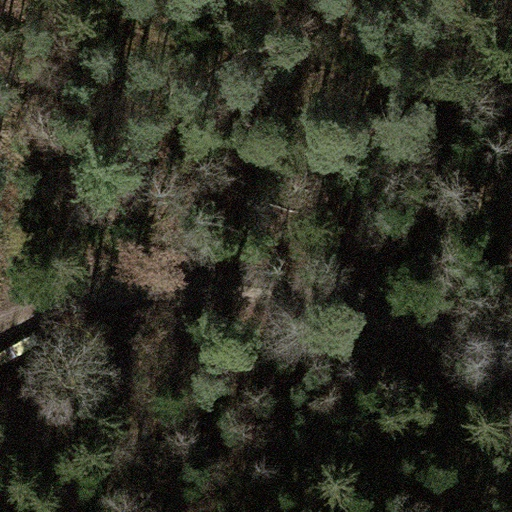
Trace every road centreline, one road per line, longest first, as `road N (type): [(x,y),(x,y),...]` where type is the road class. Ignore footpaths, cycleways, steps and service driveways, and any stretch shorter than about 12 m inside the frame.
road 1 (track): [(511,347),(162,278)]
road 2 (track): [(0,307),(17,297),(162,278)]
